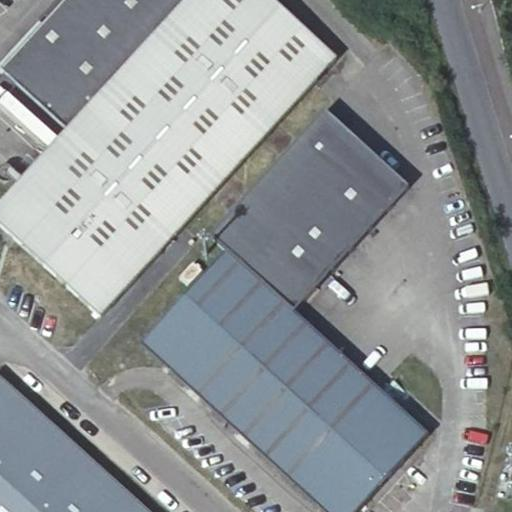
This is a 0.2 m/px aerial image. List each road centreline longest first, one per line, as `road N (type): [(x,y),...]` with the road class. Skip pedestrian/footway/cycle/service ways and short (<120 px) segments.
road 1 (unclassified): [(432,511),(446,384),(434,225),(345,33),(312,0)]
road 2 (unclassified): [(87,406),(208,511)]
